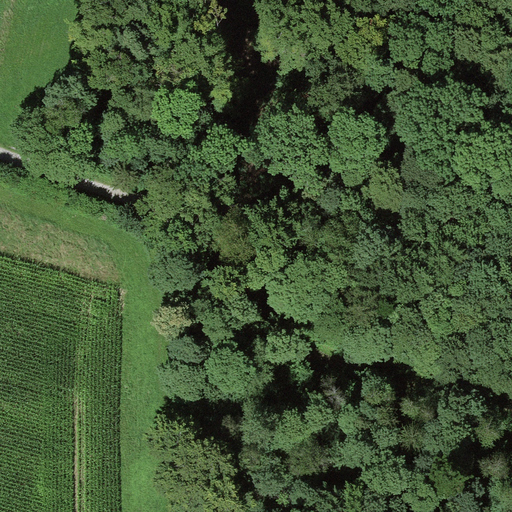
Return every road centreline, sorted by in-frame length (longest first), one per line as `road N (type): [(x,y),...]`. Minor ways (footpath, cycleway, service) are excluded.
road 1 (track): [(172,207),(297,351),(329,367),(511,407)]
road 2 (track): [(511,209),(466,224),(397,230),(172,207)]
road 3 (track): [(172,207),(0,154)]
